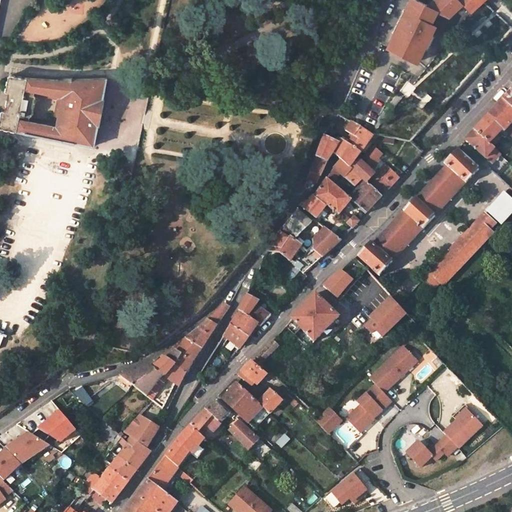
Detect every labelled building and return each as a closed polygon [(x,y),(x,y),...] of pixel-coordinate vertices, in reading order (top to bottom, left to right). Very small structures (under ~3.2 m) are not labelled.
[(82,0),(73,5),(67,2),(60,5),(50,0),(45,0),(40,9),(33,13),(21,36),(39,45),(98,17),(106,0),(82,0)] [(460,0),(431,0),(427,4),(418,0),(409,0),(389,47),(420,59),(442,11),(445,8),(450,13),(463,2),(460,0)] [(471,11),(482,0),(460,0),(463,2),(471,11)] [(0,121),(0,124),(2,127),(93,146),(106,78),(52,82),(13,74),(12,74),(9,78),(6,94),(10,95),(7,111),(2,110),(0,121)] [(511,90),(503,99),(511,107),(511,90)] [(511,107),(503,99),(488,116),(503,129),(505,130),(511,122),(511,107)] [(503,129),(488,116),(475,130),(492,147),(498,142),(494,138),(503,129)] [(375,139),(377,137),(374,134),(351,121),(346,129),(353,135),(347,143),(361,151),(371,138),(375,139)] [(492,147),(475,130),(466,140),(486,158),(493,163),(500,154),(492,147)] [(328,159),(332,153),(339,142),(338,141),(325,134),(319,148),(316,156),(327,161),(328,159)] [(393,138),(374,134),(377,137),(381,141),(393,143),(393,138)] [(354,161),(361,151),(347,143),(340,138),(338,141),(339,142),(332,153),(340,160),(349,167),(354,161)] [(372,144),(368,150),(378,159),(382,153),(372,144)] [(380,275),(392,262),(388,257),(419,225),(423,229),(435,216),(430,212),(461,178),(466,183),(478,169),(457,149),(444,162),(447,164),(417,198),(415,197),(403,209),(404,210),(373,243),(371,240),(357,255),(380,275)] [(370,169),(378,159),(368,150),(363,158),(366,161),(364,164),(370,169)] [(319,175),(327,161),(316,156),(312,165),(310,171),(319,175)] [(361,178),(349,167),(340,160),(333,168),(339,173),(354,185),(361,178)] [(364,181),(366,183),(375,174),(370,169),(364,164),(359,160),(356,163),(354,161),(349,167),(361,178),(364,181)] [(385,163),(375,174),(366,183),(381,197),(400,176),(385,163)] [(339,173),(333,168),(326,179),(332,184),(339,173)] [(315,182),(319,175),(311,172),(308,178),(315,182)] [(430,212),(435,216),(466,183),(461,178),(430,212)] [(332,184),(326,179),(317,192),(314,195),(327,206),(338,215),(342,211),(350,200),(348,198),(332,184)] [(365,213),(381,197),(366,183),(364,181),(348,198),(350,200),(365,213)] [(316,217),(327,206),(314,195),(313,194),(303,202),(301,204),(316,217)] [(511,199),(506,194),(489,212),(501,223),(511,211),(511,199)] [(293,239),(294,240),(298,235),(310,220),(298,209),(286,222),(281,230),(293,239)] [(342,211),(338,215),(347,223),(351,218),(342,211)] [(351,218),(347,223),(352,227),(359,220),(353,216),(351,218)] [(484,217),(477,224),(492,239),(495,237),(489,232),(494,227),(484,217)] [(430,272),(445,287),(492,239),(477,224),(430,272)] [(309,251),(294,240),(293,239),(288,243),(285,246),(272,243),(268,249),(274,251),(281,253),(304,272),(341,239),(330,229),(325,225),(313,240),(315,242),(312,247),(309,251)] [(392,262),(423,229),(419,225),(388,257),(392,262)] [(277,235),(272,243),(285,246),(288,243),(277,235)] [(298,235),(294,240),(309,251),(312,247),(298,235)] [(268,260),(263,258),(259,267),(263,269),(268,260)] [(342,269),(324,285),(330,290),(338,297),(353,279),(342,269)] [(366,269),(353,285),(364,294),(370,286),(379,293),(383,287),(366,269)] [(445,287),(430,272),(423,279),(433,289),(438,285),(443,290),(445,287)] [(330,290),(324,285),(321,288),(327,294),(330,290)] [(461,296),(457,291),(452,295),(456,299),(461,296)] [(247,293),(239,309),(249,317),(256,304),(258,300),(247,293)] [(338,315),(316,294),(292,319),(316,340),(338,315)] [(373,320),(366,328),(373,334),(376,330),(383,338),(387,334),(407,313),(391,296),(371,318),(373,320)] [(225,303),(207,319),(215,326),(227,306),(225,303)] [(256,304),(249,317),(260,326),(270,315),(256,304)] [(248,336),(260,326),(249,317),(239,309),(231,323),(248,336)] [(202,348),(215,326),(207,319),(198,327),(187,336),(202,348)] [(239,348),(248,336),(231,323),(224,335),(239,348)] [(198,355),(202,348),(187,336),(173,346),(175,348),(194,361),(198,355)] [(272,340),(255,358),(260,363),(277,346),(272,340)] [(376,385),(384,394),(401,377),(399,376),(402,372),(404,374),(412,366),(409,363),(409,355),(410,354),(403,347),(370,379),(376,385)] [(188,371),(194,361),(175,348),(165,357),(188,371)] [(409,363),(412,366),(417,361),(410,354),(409,355),(409,363)] [(185,375),(188,371),(165,357),(157,363),(153,366),(163,376),(180,386),(185,375)] [(266,373),(252,361),(239,375),(252,386),(255,382),(257,384),(266,373)] [(147,396),(163,376),(153,366),(151,364),(149,364),(133,371),(121,374),(147,396)] [(223,398),(244,419),(256,407),(259,409),(262,406),(259,403),(238,383),(223,398)] [(74,394),(85,404),(94,394),(83,385),(74,394)] [(374,419),(392,402),(384,394),(376,385),(359,403),(362,406),(348,419),(361,433),(372,423),(369,421),(373,417),(374,419)] [(281,399),(271,390),(268,394),(259,403),(262,406),(269,412),(276,405),(281,399)] [(161,406),(171,397),(165,391),(155,400),(161,406)] [(215,401),(207,409),(218,420),(225,413),(226,412),(219,404),(215,401)] [(453,416),(457,421),(468,410),(469,408),(465,404),(453,416)] [(282,411),(276,405),(269,412),(276,419),(282,411)] [(269,412),(262,406),(259,409),(256,407),(244,419),(255,429),(269,412)] [(308,413),(316,421),(321,416),(313,408),(308,413)] [(58,409),(40,426),(58,447),(77,430),(58,409)] [(218,420),(207,409),(191,426),(201,435),(206,426),(213,432),(221,422),(218,420)] [(321,416),(316,421),(328,433),(339,420),(328,409),(321,416)] [(457,421),(444,433),(447,436),(458,447),(459,448),(482,425),(468,410),(457,421)] [(225,413),(218,420),(221,422),(228,416),(225,413)] [(127,433),(131,436),(145,418),(140,414),(127,433)] [(133,437),(128,444),(136,449),(141,442),(142,441),(148,447),(159,428),(145,418),(131,436),(133,437)] [(228,430),(253,453),(257,449),(253,445),(259,439),(249,429),(247,431),(237,422),(228,430)] [(201,435),(191,426),(180,437),(167,456),(177,466),(189,450),(193,453),(205,438),(201,435)] [(395,441),(400,449),(414,439),(409,432),(395,441)] [(282,448),(290,439),(284,433),(276,443),(282,448)] [(448,456),(458,447),(447,436),(434,449),(432,447),(428,451),(419,442),(407,453),(421,467),(432,456),(437,461),(445,453),(448,456)] [(125,448),(128,444),(121,438),(118,442),(125,448)] [(136,449),(128,444),(125,448),(118,456),(136,471),(151,451),(141,442),(136,449)] [(262,455),(270,451),(266,443),(257,448),(262,455)] [(129,482),(136,471),(118,456),(110,467),(129,482)] [(160,490),(177,466),(167,456),(125,511),(168,511),(176,501),(160,490)] [(120,493),(129,482),(110,467),(101,478),(120,493)] [(352,473),(330,491),(341,504),(349,498),(351,501),(365,489),(352,473)] [(0,477),(0,491),(4,497),(13,491),(0,477)] [(112,503),(120,493),(101,478),(93,489),(106,499),(112,503)] [(87,484),(82,490),(91,496),(102,504),(106,499),(93,489),(87,484)] [(264,511),(268,508),(245,488),(231,504),(239,511),(264,511)] [(65,511),(75,511),(85,501),(86,502),(91,496),(82,490),(65,511)] [(291,503),(287,508),(292,511),(301,511),(302,511),(291,503)]
